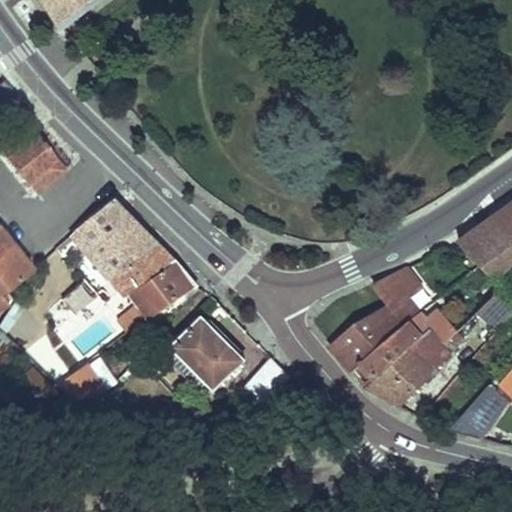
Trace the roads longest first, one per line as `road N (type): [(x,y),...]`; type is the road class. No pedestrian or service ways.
road 1 (tertiary): [(273,298),(49,93),(0,26)]
road 2 (tertiary): [(273,298),(445,219),(511,167)]
road 3 (tertiary): [(273,298),(319,368),(388,432)]
road 4 (residential): [(272,511),(330,488),(388,432)]
road 5 (tertiary): [(388,432),(511,469)]
